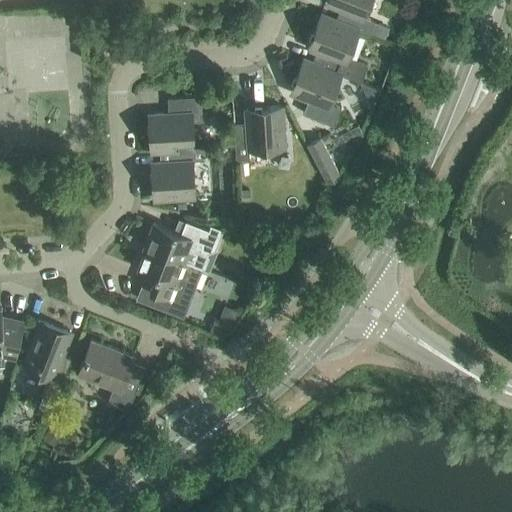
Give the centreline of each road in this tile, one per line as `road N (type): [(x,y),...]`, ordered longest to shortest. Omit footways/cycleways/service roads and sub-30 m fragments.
road 1 (residential): [(281,0),(251,53),(126,71),(118,98),(123,201),(70,259)]
road 2 (secondary): [(81,511),(168,462),(271,380)]
road 3 (secondary): [(485,0),(407,189)]
road 4 (residential): [(70,259),(80,300),(176,339)]
